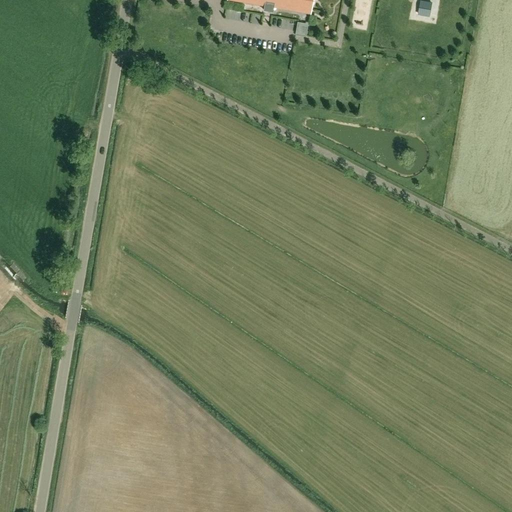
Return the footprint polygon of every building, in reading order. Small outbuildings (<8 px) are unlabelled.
[(234,0),(265,5),(264,11),(272,12),(273,7),(310,13),(312,0),(234,0)] [(187,34),(190,19),(200,21),(201,12),(185,9),(184,18),(166,14),(163,30),(187,34)] [(249,22),(250,13),(231,10),(230,19),(249,22)] [(299,27),(307,30),(310,22),(302,19),(299,27)] [(249,36),(248,44),(265,47),(266,39),(249,36)] [(17,263),(13,266),(19,273),(23,270),(17,263)]
